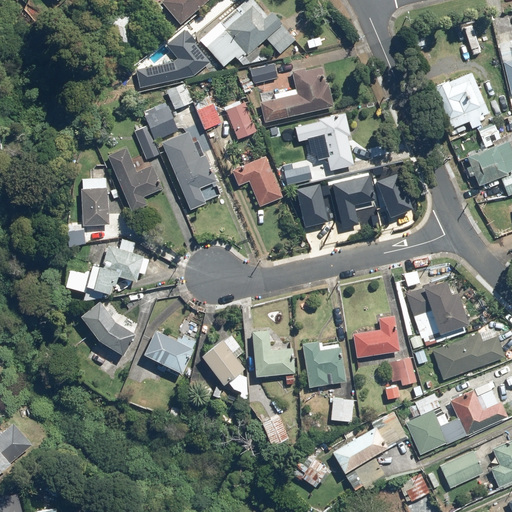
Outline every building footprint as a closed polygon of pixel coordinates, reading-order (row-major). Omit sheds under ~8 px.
[(206,0),(164,0),(164,1),(184,21),(206,0)] [(236,55),(244,64),(261,59),(267,54),(258,44),(285,21),(276,10),(269,15),(256,0),(248,0),(201,40),(224,66),(236,55)] [(138,9),(107,14),(112,51),(143,47),(138,9)] [(485,18),(476,21),(488,58),(497,55),(485,18)] [(473,21),(463,24),(473,55),(484,51),(473,21)] [(297,40),(285,26),(269,39),(281,53),(297,40)] [(136,69),(140,86),(194,76),(212,62),(185,30),(167,45),(178,59),(174,62),(136,69)] [(511,38),(500,42),(511,91),(511,90),(511,38)] [(276,62),(251,67),(254,81),(275,77),(275,81),(272,87),(261,88),(262,93),(278,92),(282,83),(291,81),(289,72),(279,74),(276,62)] [(261,96),(267,121),(336,105),(330,80),(327,80),(324,65),(307,69),(307,66),(292,69),(297,88),(261,96)] [(473,69),(436,86),(454,127),(470,120),(474,128),(484,123),(483,119),(486,118),(484,113),(491,111),(473,69)] [(188,79),(169,84),(175,107),(194,102),(188,79)] [(207,108),(203,98),(193,102),(204,130),(222,122),(215,105),(207,108)] [(168,100),(146,109),(158,138),(179,130),(168,100)] [(247,100),(226,109),(239,138),(259,129),(247,100)] [(352,133),(347,111),(320,117),(321,120),(295,126),(298,140),(318,135),(321,150),(326,149),(331,168),(356,163),(349,134),(352,133)] [(160,152),(147,121),(133,127),(146,157),(160,152)] [(483,183),(502,175),(510,194),(511,193),(511,135),(510,132),(506,134),(501,121),(486,127),(494,145),(470,155),(483,183)] [(190,129),(162,141),(192,208),(225,194),(200,137),(194,139),(190,129)] [(305,144),(279,150),(287,185),(313,178),(305,144)] [(153,163),(138,170),(128,147),(110,155),(135,212),(153,204),(149,194),(164,187),(153,163)] [(285,196),(269,155),(233,168),(239,184),(252,180),(261,204),(285,196)] [(373,174),(335,181),(343,226),(361,223),(359,211),(379,207),(373,174)] [(84,224),(104,224),(104,233),(111,233),(111,228),(115,228),(115,226),(122,226),(122,212),(110,212),(111,186),(107,186),(107,177),(84,177),(84,224)] [(316,183),(296,189),(303,218),(324,212),(316,183)] [(83,224),(69,223),(69,236),(87,236),(87,228),(83,228),(83,224)] [(88,283),(113,291),(116,284),(118,285),(121,275),(137,280),(145,256),(134,252),(137,242),(123,238),(121,247),(110,243),(103,264),(95,262),(88,283)] [(472,268),(465,274),(478,289),(485,282),(472,268)] [(450,277),(408,291),(421,333),(411,337),(415,348),(425,345),(423,338),(472,322),(461,288),(454,290),(450,277)] [(102,300),(83,313),(100,338),(126,354),(136,332),(116,320),(102,300)] [(381,328),(355,332),(359,356),(402,350),(396,314),(380,316),(381,328)] [(145,354),(189,375),(192,369),(186,366),(198,341),(182,333),(179,338),(157,328),(145,354)] [(272,328),(254,329),(257,374),(296,372),(295,346),(273,347),(272,328)] [(481,330),(433,347),(445,378),(506,356),(499,335),(485,340),(481,330)] [(232,333),(204,355),(226,383),(247,367),(238,357),(246,351),(232,333)] [(323,344),(322,338),(303,341),(310,386),(348,380),(342,342),(323,344)] [(412,356),(389,361),(393,381),(401,379),(402,384),(418,381),(412,356)] [(400,383),(386,386),(389,398),(402,395),(400,383)] [(438,415),(435,408),(442,405),(436,391),(416,400),(421,413),(407,419),(421,453),(510,416),(503,399),(499,401),(494,389),(483,393),(488,406),(484,407),(476,389),(452,399),(460,416),(449,421),(446,412),(438,415)] [(354,396),(328,396),(327,419),(354,420),(354,396)] [(388,476),(376,454),(409,436),(394,411),(374,422),(376,427),(335,450),(356,487),(364,482),(367,488),(388,476)] [(281,414),(264,421),(273,444),(290,437),(281,414)] [(0,433),(0,472),(35,442),(16,420),(0,433)] [(511,440),(495,448),(501,462),(492,465),(499,485),(511,479),(511,440)] [(475,449),(441,464),(451,487),(485,471),(475,449)] [(333,469),(310,455),(302,467),(306,470),(303,476),(317,485),(320,481),(324,483),(333,469)] [(418,474),(400,483),(409,502),(431,491),(427,484),(424,486),(418,474)] [(24,511),(19,491),(0,495),(0,511),(24,511)]
